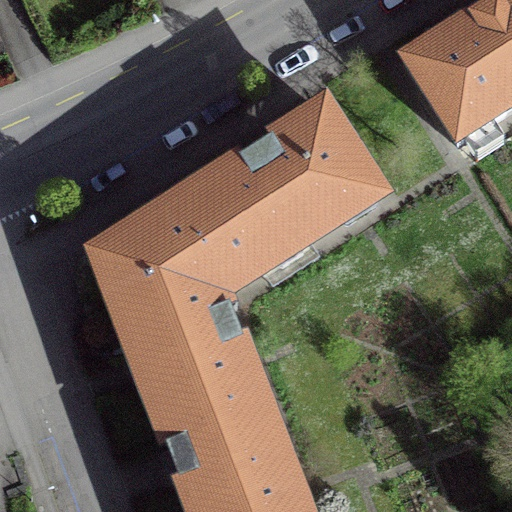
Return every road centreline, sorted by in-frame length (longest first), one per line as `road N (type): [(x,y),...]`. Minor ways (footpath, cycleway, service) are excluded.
road 1 (tertiary): [(0,166),(306,0)]
road 2 (residential): [(87,511),(0,268)]
